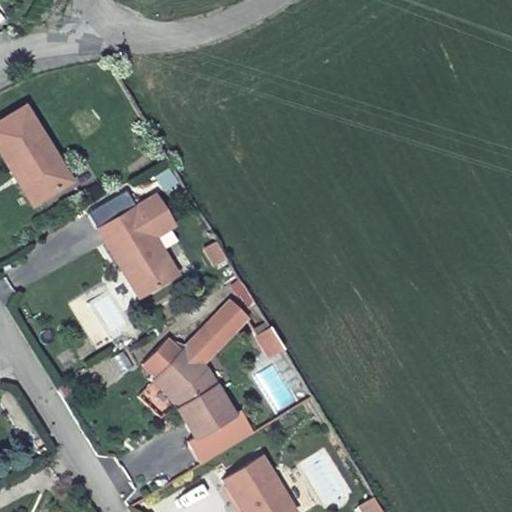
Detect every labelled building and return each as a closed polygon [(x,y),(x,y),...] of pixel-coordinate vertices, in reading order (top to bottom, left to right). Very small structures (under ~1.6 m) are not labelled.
[(71,181),(40,131),(23,105),(0,119),(0,155),(31,205),(71,181)] [(97,230),(127,279),(124,281),(136,301),(140,298),(176,276),(154,237),(173,224),(155,195),(134,207),(97,230)] [(164,339),(141,363),(154,376),(172,394),(178,404),(175,408),(193,438),(186,441),(199,465),(252,433),(240,411),(233,415),(210,375),(198,364),(243,317),(227,302),(182,348),(178,352),(164,339)] [(281,348),(268,326),(255,335),(268,356),(281,348)] [(219,481),(239,511),(292,511),(258,457),(219,481)] [(359,506),(362,511),(382,511),(373,497),(359,506)]
